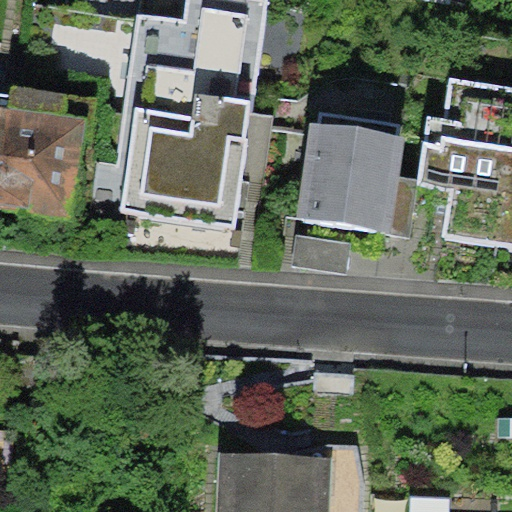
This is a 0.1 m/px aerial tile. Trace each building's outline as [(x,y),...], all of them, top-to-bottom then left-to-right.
[(181,0),(181,1),(172,0),(67,0),(66,12),(136,21),(110,219),(242,236),(261,88),(298,93),(308,13),(265,7),(265,0),(181,0)] [(466,0),(423,0),(422,6),(462,17),(466,0)] [(0,220),(68,229),(84,107),(73,106),(77,81),(4,72),(7,47),(0,45),(0,220)] [(511,91),(442,81),(436,119),(420,117),(409,188),(451,194),(444,240),(511,250),(511,91)] [(398,129),(318,117),(316,131),(304,129),(291,223),(383,235),(398,129)] [(295,466),(222,463),(220,511),(361,511),(364,457),(319,455),(295,466)]
